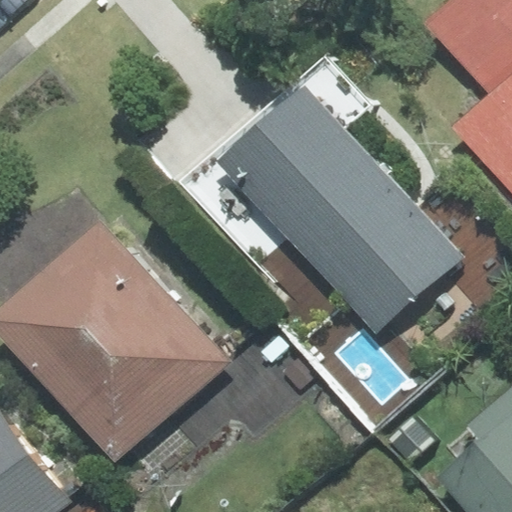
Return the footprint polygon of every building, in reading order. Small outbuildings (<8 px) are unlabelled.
[(462,131),(511,188),(511,0),(468,0),(436,28),(498,100),(462,131)] [(331,86),(241,161),(385,333),(474,258),(331,86)] [(125,217),(1,321),(122,466),(247,361),(125,217)] [(493,436),(448,474),(479,511),(511,511),(511,400),(483,424),(493,436)] [(0,412),(0,511),(67,511),(83,501),(10,405),(0,412)]
